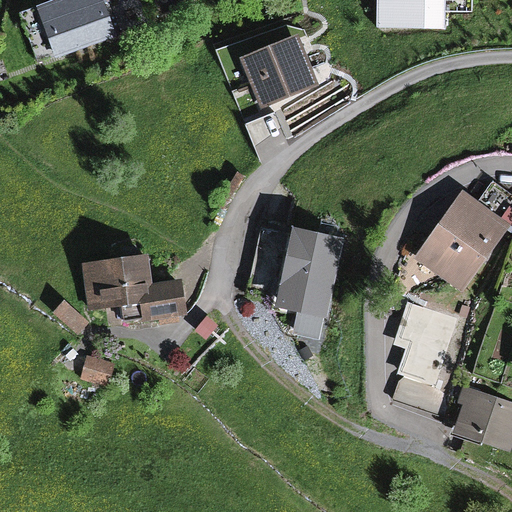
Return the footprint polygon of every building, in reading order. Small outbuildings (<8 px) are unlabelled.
[(58,0),(19,15),(39,68),(127,34),(114,0),(58,0)] [(446,0),(377,0),(377,28),(446,29),(446,0)] [(296,35),(240,58),(261,110),(317,87),(296,35)] [(508,228),(461,196),(416,264),(463,296),(508,228)] [(327,347),(348,245),(290,232),(272,312),(291,316),(287,338),(327,347)] [(149,258),(80,265),(87,323),(140,317),(141,331),(186,326),(181,285),(153,288),(149,258)] [(412,300),(399,343),(412,347),(397,397),(435,408),(463,315),(412,300)] [(115,367),(87,359),(81,383),(109,390),(115,367)] [(511,445),(511,409),(465,392),(449,436),(508,457),(511,445)]
